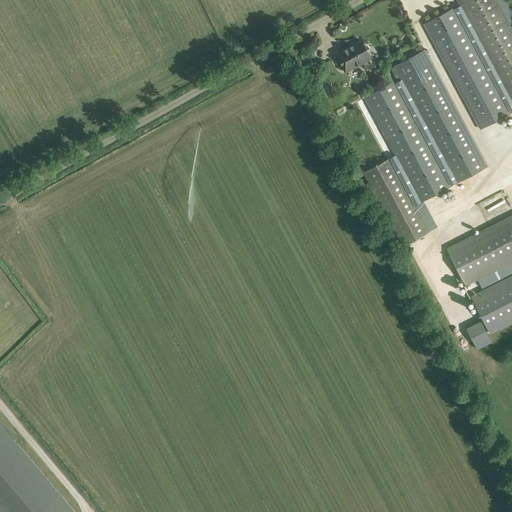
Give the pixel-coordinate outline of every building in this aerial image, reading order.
[(458,0),(460,3),(511,100),(511,29),(496,0),(458,0)] [(424,23),(429,32),(480,129),(510,113),(510,112),(511,110),(511,104),(508,107),(454,7),(424,23)] [(345,71),(364,60),(371,57),(362,40),(354,45),(353,43),(335,53),(345,71)] [(394,75),(398,73),(457,182),(487,166),(424,49),(394,65),(395,66),(391,68),(394,75)] [(364,96),(421,202),(451,186),(450,184),(454,182),(452,179),(449,181),(394,80),(364,96)] [(391,158),(364,172),(403,246),(430,232),(391,158)] [(511,262),(511,214),(447,247),(466,286),(511,262)] [(511,275),(471,296),(490,333),(511,321),(511,275)] [(481,321),(466,328),(474,344),(477,350),(492,343),(489,337),(481,321)] [(0,511),(75,511),(0,422),(0,511)]
